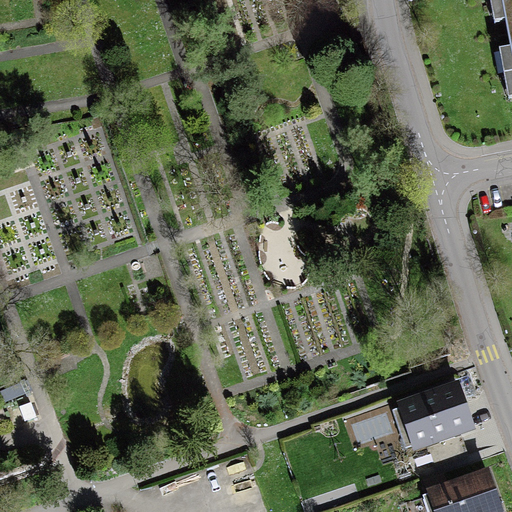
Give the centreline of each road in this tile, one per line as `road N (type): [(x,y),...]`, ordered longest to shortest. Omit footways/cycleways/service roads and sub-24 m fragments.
road 1 (residential): [(434,181),(511,404)]
road 2 (residential): [(46,511),(231,441)]
road 3 (residential): [(382,0),(434,181)]
